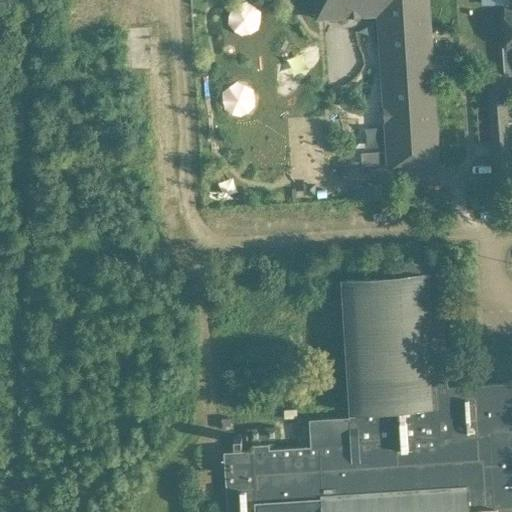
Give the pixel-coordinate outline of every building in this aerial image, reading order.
[(425,60),(421,0),(322,0),(324,12),(384,7),(395,163),(432,161),(426,76),(446,74),(445,66),(445,59),(425,60)] [(507,46),(502,46),(504,75),(511,74),(511,6),(505,7),(507,46)] [(504,83),(487,84),(492,164),(509,163),(504,83)] [(384,150),(371,151),(372,164),(385,163),(384,150)] [(249,509),(249,511),(511,511),(511,380),(457,385),(457,390),(432,392),(422,260),(401,262),(401,272),(332,277),(342,415),(294,419),(296,444),(264,446),(263,441),(241,443),(240,434),(224,436),(229,510),(249,509)] [(232,418),(222,418),(222,429),(233,428),(232,418)] [(197,469),(196,496),(210,496),(210,469),(197,469)]
